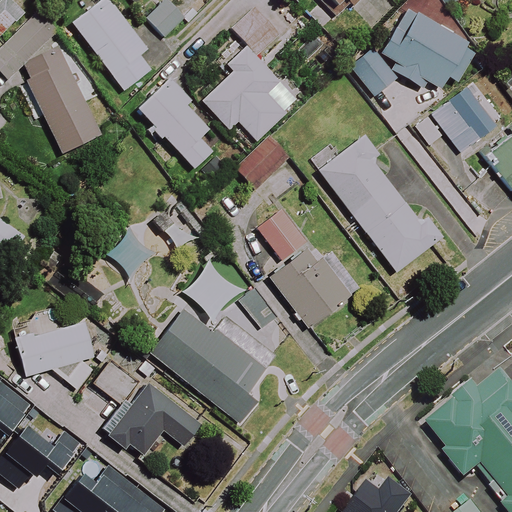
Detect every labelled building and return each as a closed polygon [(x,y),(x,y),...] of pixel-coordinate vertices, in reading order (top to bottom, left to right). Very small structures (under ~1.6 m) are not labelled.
[(0,34),(22,15),(7,0),(1,0),(0,1),(0,34)] [(145,51),(105,0),(100,0),(69,24),(122,92),(149,71),(137,57),(145,51)] [(183,19),(164,0),(163,0),(144,19),(162,38),(183,19)] [(361,0),(317,0),(334,16),(347,2),(353,8),(361,0)] [(457,0),(437,0),(444,9),(457,0)] [(279,36),(253,8),(230,30),(256,58),(279,36)] [(474,52),(407,11),(395,31),(380,55),(394,64),(390,70),(420,89),(424,83),(436,91),(445,77),(455,83),(474,52)] [(32,57),(53,34),(31,13),(0,46),(0,74),(8,82),(20,69),(59,155),(99,137),(57,45),(32,57)] [(277,82),(243,47),(221,68),(228,76),(200,102),(227,131),(236,122),(255,141),(284,113),(265,93),(277,82)] [(388,77),(367,54),(355,65),(375,88),(388,77)] [(187,102),(166,80),(134,111),(192,170),(210,153),(197,139),(206,130),(182,106),(187,102)] [(496,125),(465,86),(429,114),(459,153),(496,125)] [(440,137),(426,118),(414,128),(428,146),(440,137)] [(511,135),(484,158),(511,193),(511,135)] [(376,156),(362,137),(316,172),(394,273),(439,238),(423,217),(416,222),(369,161),(376,156)] [(287,160),(269,139),(234,169),(253,190),(287,160)] [(305,241),(280,207),(254,227),(279,260),(305,241)] [(23,238),(0,221),(0,254),(7,260),(23,238)] [(313,264),(303,251),(268,279),(306,329),(348,297),(320,259),(313,264)] [(175,319),(142,363),(240,437),(255,417),(246,410),(264,386),(175,319)] [(92,356),(82,323),(32,338),(31,334),(12,340),(24,378),(48,370),(76,391),(88,374),(92,356)] [(143,377),(137,383),(108,360),(89,383),(118,407),(114,411),(99,431),(123,451),(128,445),(142,456),(161,432),(180,447),(200,423),(143,377)] [(511,511),(511,393),(491,367),(414,426),(457,481),(473,469),(507,511),(511,511)] [(85,446),(50,419),(38,433),(74,461),(85,446)] [(395,511),(407,497),(388,483),(379,495),(366,485),(346,511),(395,511)] [(113,500),(95,486),(74,511),(132,511),(136,508),(118,494),(113,500)] [(474,511),(466,500),(450,511),(474,511)]
